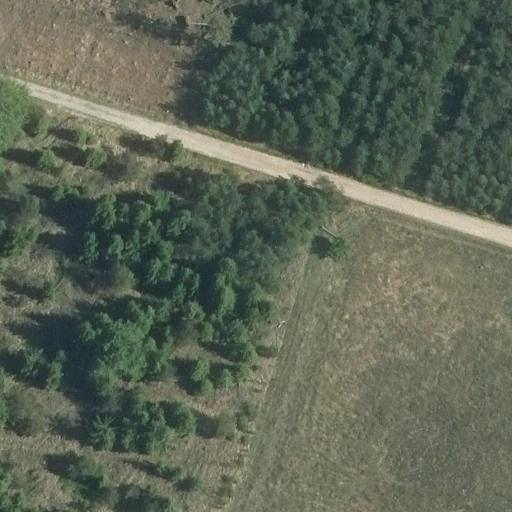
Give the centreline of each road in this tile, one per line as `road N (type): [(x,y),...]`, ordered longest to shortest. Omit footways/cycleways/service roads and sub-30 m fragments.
road 1 (track): [(511,238),(0,80)]
road 2 (track): [(238,511),(344,187)]
